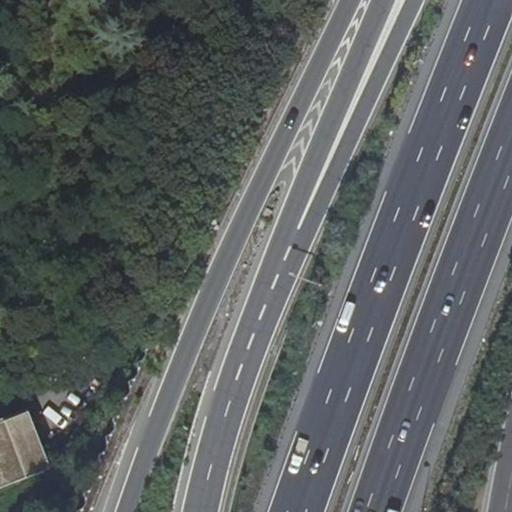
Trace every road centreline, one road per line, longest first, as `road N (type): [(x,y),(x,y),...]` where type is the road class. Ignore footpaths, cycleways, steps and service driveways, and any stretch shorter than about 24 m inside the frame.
road 1 (motorway): [(350,0),(221,267),(127,511)]
road 2 (motorway): [(491,0),(295,511)]
road 3 (motorway): [(379,511),(511,154)]
road 4 (trunk): [(296,232),(247,349),(200,511)]
road 5 (motorway): [(415,0),(296,232)]
road 6 (trunk): [(386,0),(296,232)]
